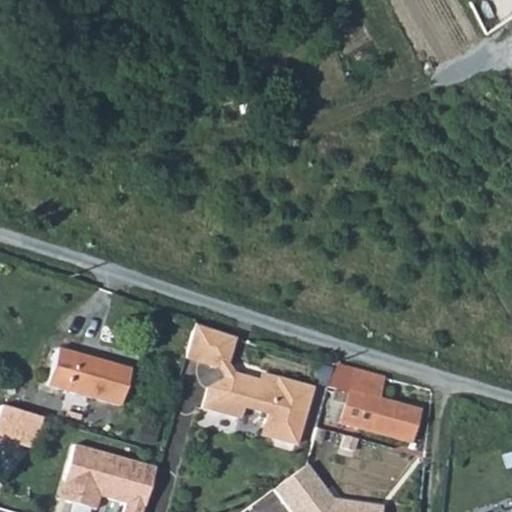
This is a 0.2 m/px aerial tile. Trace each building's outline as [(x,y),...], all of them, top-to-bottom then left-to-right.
[(235,336),(196,324),(187,357),(219,368),(228,364),(235,336)] [(131,368),(58,349),(49,385),(122,405),(131,368)] [(219,368),(225,381),(234,376),(228,364),(219,368)] [(378,400),(382,382),(353,372),(347,392),(378,400)] [(314,388),(278,378),(263,374),(260,383),(234,376),(225,381),(210,388),(204,408),(242,418),(245,407),(269,414),(263,435),(298,445),(314,388)] [(419,411),(388,403),(378,400),(347,392),(346,394),(333,390),(326,420),(409,444),(419,411)] [(45,418),(4,407),(0,422),(0,438),(36,448),(45,418)] [(347,436),(343,448),(356,452),(359,440),(347,436)] [(140,511),(151,478),(70,453),(54,509),(65,511),(92,511),(94,505),(118,511),(140,511)] [(308,467),(274,491),(289,511),(380,511),(332,502),(308,467)]
